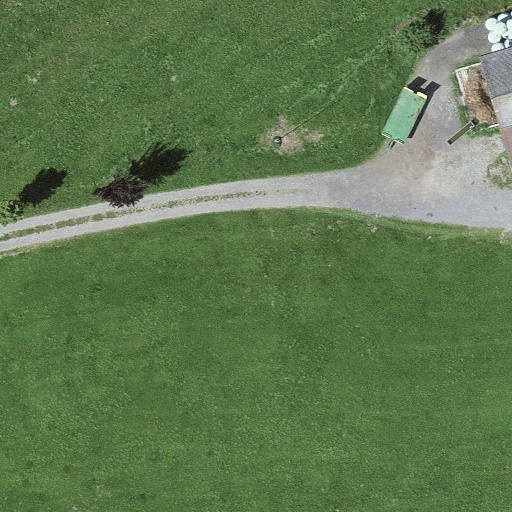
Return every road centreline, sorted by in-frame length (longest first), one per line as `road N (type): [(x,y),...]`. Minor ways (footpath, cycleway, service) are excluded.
road 1 (track): [(0,243),(247,195),(393,186),(443,208),(511,205)]
road 2 (track): [(511,29),(442,57),(423,92),(413,148)]
